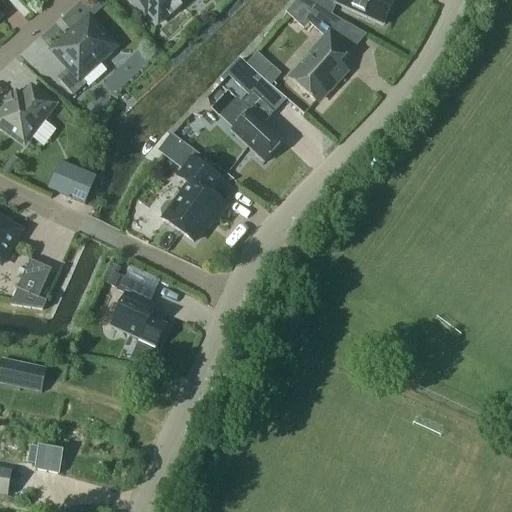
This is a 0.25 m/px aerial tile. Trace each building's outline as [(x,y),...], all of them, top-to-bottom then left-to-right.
[(134,0),(132,2),(143,15),(146,12),(158,25),(168,16),(170,18),(182,7),(180,5),(186,0),(134,0)] [(338,0),(336,5),(383,26),(394,1),(393,0),(338,0)] [(115,49),(90,20),(53,53),(69,70),(58,80),(73,97),(85,86),(80,80),(115,49)] [(336,86),(348,73),(340,66),(352,52),(330,33),(317,47),(320,50),(292,82),(316,103),(333,84),(336,86)] [(257,55),(247,67),(258,76),(268,65),(257,55)] [(244,70),(237,77),(249,88),(256,80),(244,70)] [(23,101),(17,96),(0,118),(0,128),(24,146),(54,106),(31,89),(23,101)] [(264,164),(284,143),(264,125),(274,115),(252,94),(242,104),(251,113),(232,133),(264,164)] [(216,223),(227,207),(210,195),(221,181),(192,161),(179,180),(189,187),(175,206),(172,204),(166,205),(161,212),(162,218),(165,220),(164,222),(193,243),(210,219),(216,223)] [(95,180),(60,164),(48,191),(83,206),(95,180)] [(0,265),(1,266),(20,233),(0,221),(0,265)] [(31,263),(18,290),(39,300),(52,272),(31,263)] [(117,291),(123,278),(108,272),(102,285),(117,291)] [(126,297),(112,328),(156,349),(166,328),(150,321),(156,309),(149,306),(155,293),(123,278),(117,291),(116,292),(126,297)] [(1,361),(0,364),(0,386),(41,394),(45,369),(1,361)] [(63,454),(31,448),(28,464),(36,465),(35,471),(59,476),(63,454)] [(0,496),(7,498),(11,474),(0,472),(0,496)]
